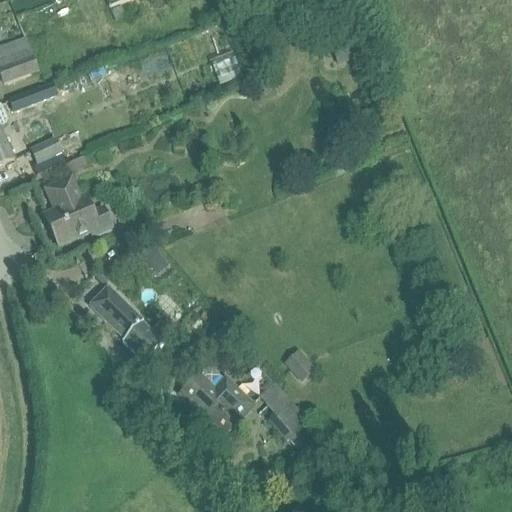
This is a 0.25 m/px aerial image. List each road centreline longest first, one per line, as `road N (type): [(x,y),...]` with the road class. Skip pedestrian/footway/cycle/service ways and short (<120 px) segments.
road 1 (unclassified): [(254,511),(231,508),(142,418),(121,361),(53,289),(1,267)]
road 2 (track): [(0,317),(21,411),(25,511)]
